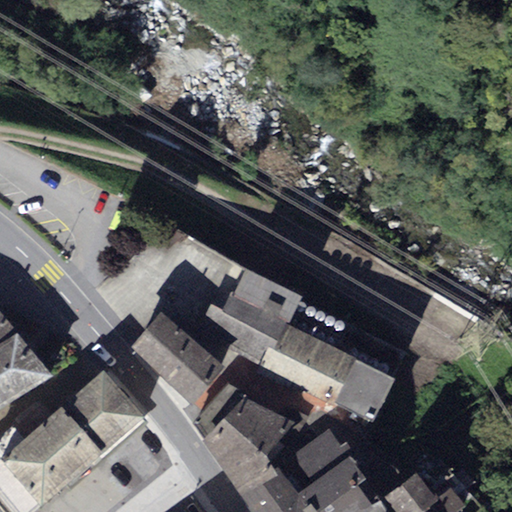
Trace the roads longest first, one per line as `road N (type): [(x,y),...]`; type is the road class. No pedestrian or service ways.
road 1 (track): [(0,147),(193,208),(458,366)]
road 2 (primary): [(204,464),(28,253)]
